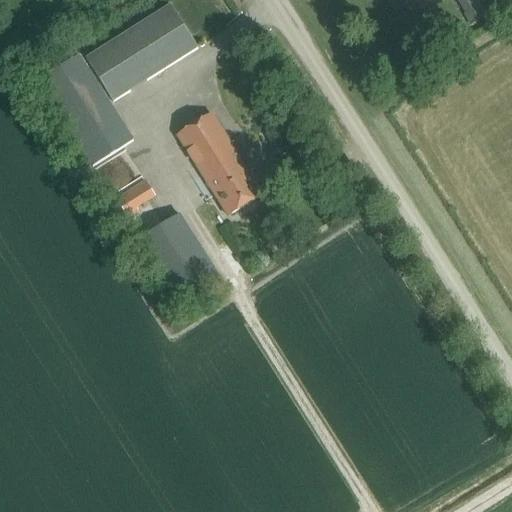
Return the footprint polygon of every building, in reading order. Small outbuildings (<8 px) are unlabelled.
[(469,29),(488,17),(478,0),(454,0),(464,16),(462,17),(469,29)] [(114,104),(198,50),(169,5),(85,60),(114,104)] [(79,59),(38,85),(92,170),(133,143),(79,59)] [(228,218),(262,197),(211,117),(178,139),(228,218)] [(114,201),(125,218),(155,199),(144,182),(114,201)] [(181,310),(222,284),(180,217),(138,243),(181,310)]
